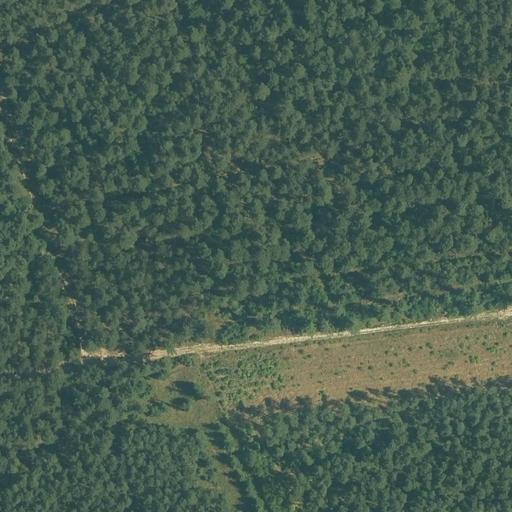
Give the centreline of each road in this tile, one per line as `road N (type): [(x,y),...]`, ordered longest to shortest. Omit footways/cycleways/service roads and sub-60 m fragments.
road 1 (track): [(0,376),(511,311)]
road 2 (track): [(0,95),(99,363)]
